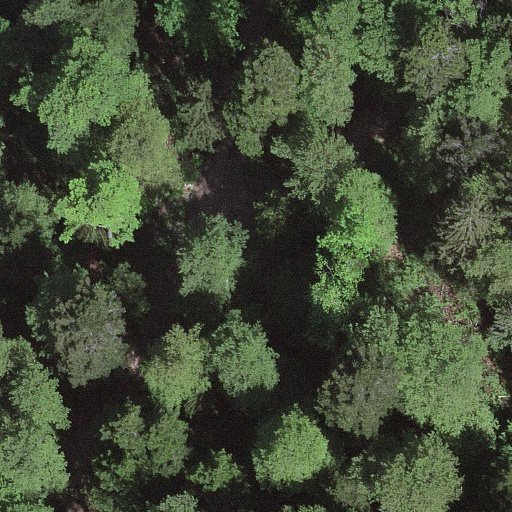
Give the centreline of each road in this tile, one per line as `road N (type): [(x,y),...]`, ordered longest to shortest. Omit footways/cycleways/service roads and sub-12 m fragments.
road 1 (track): [(91,511),(264,0)]
road 2 (track): [(177,266),(511,24)]
